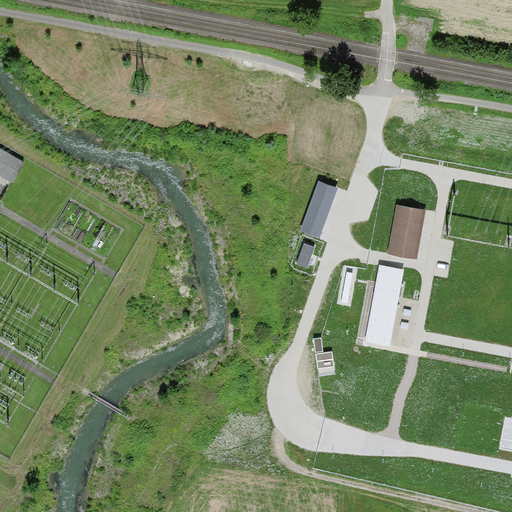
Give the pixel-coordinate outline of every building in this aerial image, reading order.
[(0,173),(13,181),(23,165),(0,151),(0,173)] [(337,187),(318,180),(300,228),(320,235),(337,187)] [(414,256),(423,210),(398,205),(390,252),(414,256)] [(390,343),(404,266),(380,262),(366,338),(390,343)] [(316,351),(318,365),(333,363),(332,348),(316,351)]
